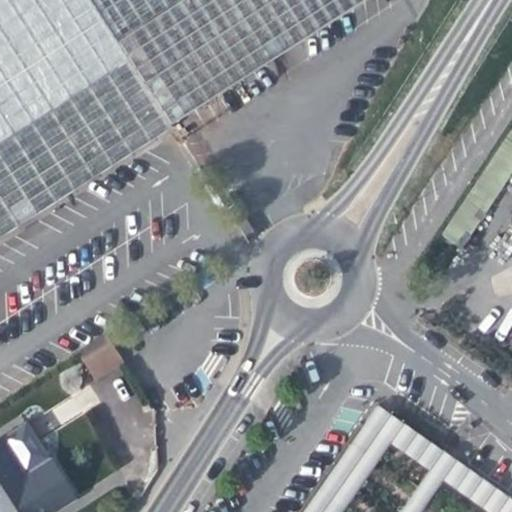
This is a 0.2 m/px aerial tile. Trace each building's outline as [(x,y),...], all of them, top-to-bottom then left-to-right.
[(0,0),(0,232),(167,126),(86,0),(0,0)] [(92,0),(172,123),(285,50),(362,0),(92,0)] [(511,168),(511,124),(439,234),(459,247),(511,168)] [(112,339),(81,349),(90,378),(121,368),(112,339)] [(46,511),(44,507),(70,491),(49,458),(47,460),(24,474),(0,438),(0,511),(46,511)] [(47,511),(73,496),(70,491),(44,507),(46,511),(47,511)]
